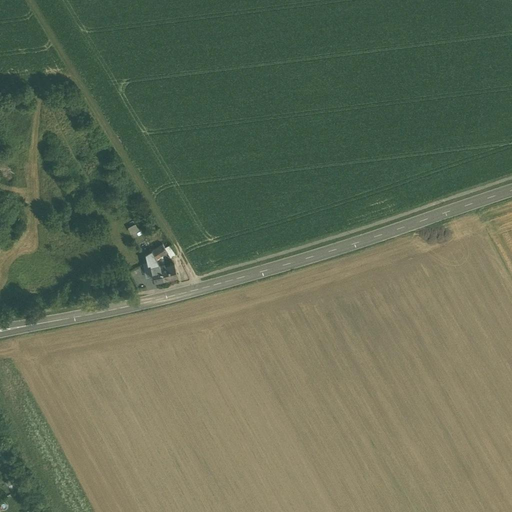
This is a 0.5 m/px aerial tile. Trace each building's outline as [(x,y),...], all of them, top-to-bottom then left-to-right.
[(162,243),(151,250),(156,259),(167,252),(165,248),(162,243)] [(175,254),(170,244),(168,246),(165,248),(167,252),(171,257),(175,254)] [(151,250),(145,253),(148,262),(150,262),(154,279),(155,280),(163,278),(160,265),(159,263),(156,259),(151,250)] [(148,262),(140,264),(149,281),(154,279),(150,262),(148,262)] [(174,262),(164,264),(164,262),(159,263),(160,265),(163,278),(177,275),(174,262)]
